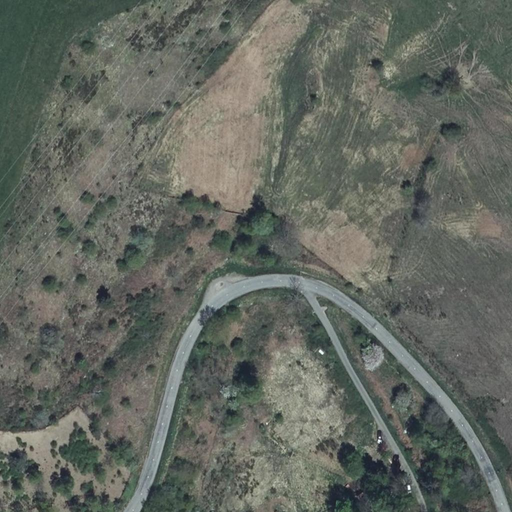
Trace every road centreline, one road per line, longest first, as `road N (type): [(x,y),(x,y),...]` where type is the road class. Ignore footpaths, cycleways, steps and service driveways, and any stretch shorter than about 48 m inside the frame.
road 1 (tertiary): [(136,511),(161,454),(191,336),(207,310),(252,283),(308,283)]
road 2 (tertiary): [(308,283),(351,306),(429,383),(485,462),(503,511)]
road 3 (residential): [(308,283),(425,511)]
